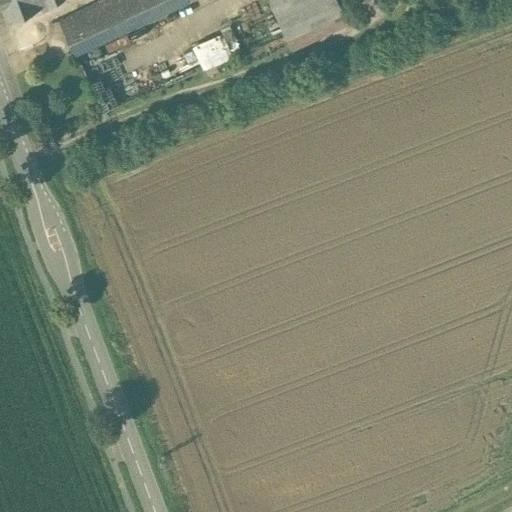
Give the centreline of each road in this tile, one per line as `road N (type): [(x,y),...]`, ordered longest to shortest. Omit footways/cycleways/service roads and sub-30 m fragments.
road 1 (tertiary): [(0,98),(156,511)]
road 2 (track): [(19,150),(421,0)]
